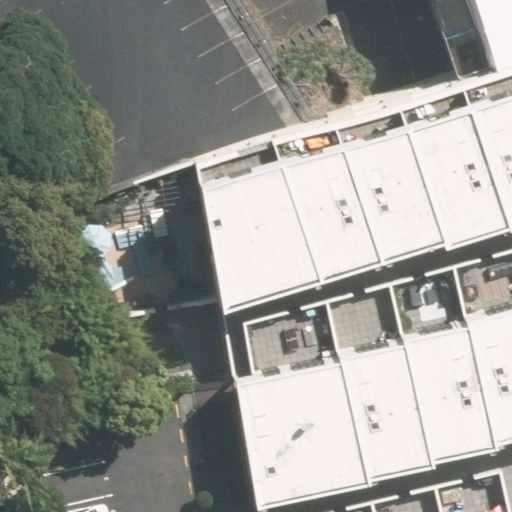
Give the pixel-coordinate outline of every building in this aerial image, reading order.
[(511,0),(445,0),(463,55),(511,39),(511,0)] [(511,61),(459,79),(499,197),(511,192),(511,61)] [(437,215),(438,218),(499,197),(459,79),(397,100),(437,215)] [(336,116),(377,236),(437,215),(397,100),(396,96),(336,116)] [(275,137),(315,256),(377,236),(336,116),(275,137)] [(275,137),(200,162),(223,286),(315,256),(275,137)] [(511,272),(458,290),(459,296),(487,416),(511,408),(511,272)] [(396,315),(424,436),(488,421),(487,416),(459,296),(395,311),(396,315)] [(333,334),(362,455),(426,440),(424,436),(396,315),(332,330),(333,334)] [(333,334),(230,357),(253,484),(363,459),(362,455),(333,334)] [(511,511),(508,500),(459,511),(511,511)]
